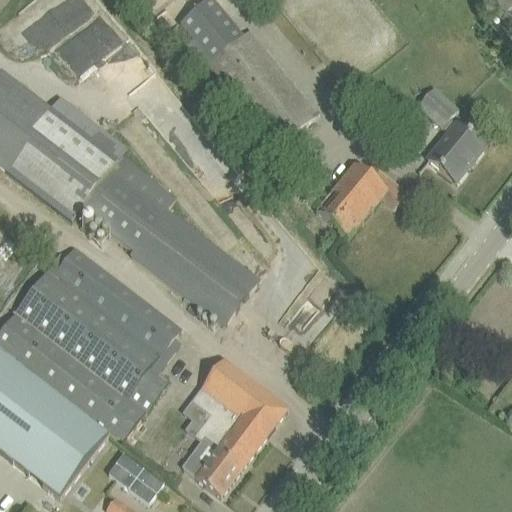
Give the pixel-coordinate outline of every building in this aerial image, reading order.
[(488,0),(486,3),(502,13),(511,0),(488,0)] [(250,36),(205,74),(274,156),(319,118),(250,36)] [(135,256),(132,259),(225,330),(260,284),(167,213),(177,200),(122,158),(119,164),(3,74),(0,77),(0,171),(71,226),(80,215),(135,256)] [(428,164),(440,175),(455,187),(485,152),(450,123),(458,114),(433,93),(418,111),(450,138),(428,164)] [(331,198),(316,216),(349,243),(381,204),(394,214),(408,196),(373,168),(367,175),(357,166),(331,198)] [(75,251),(53,278),(159,361),(174,342),(181,334),(75,251)] [(0,336),(0,348),(18,362),(122,444),(142,418),(143,419),(167,389),(155,380),(148,375),(159,361),(53,278),(52,279),(47,275),(0,336)] [(159,361),(148,375),(155,380),(181,347),(174,342),(159,361)] [(109,439),(0,355),(0,455),(60,502),(109,439)] [(224,364),(193,407),(211,420),(196,440),(203,446),(183,472),(195,482),(221,502),(288,413),(224,364)] [(211,420),(193,407),(184,416),(193,422),(185,433),(196,440),(211,420)] [(129,511),(115,502),(107,511),(129,511)]
